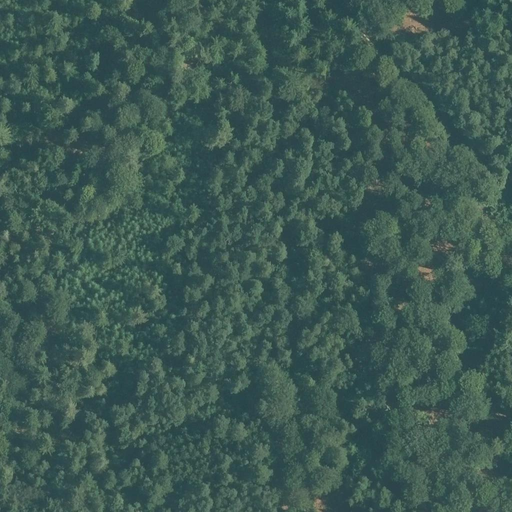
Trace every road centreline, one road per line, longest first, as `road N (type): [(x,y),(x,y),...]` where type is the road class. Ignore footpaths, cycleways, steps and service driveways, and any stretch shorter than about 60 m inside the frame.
road 1 (track): [(265,0),(305,511)]
road 2 (track): [(328,0),(511,202)]
